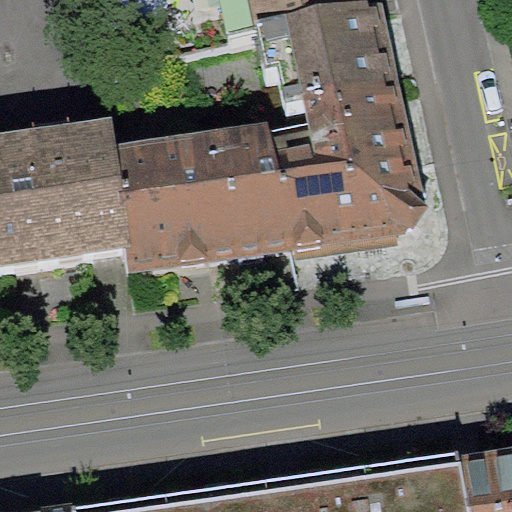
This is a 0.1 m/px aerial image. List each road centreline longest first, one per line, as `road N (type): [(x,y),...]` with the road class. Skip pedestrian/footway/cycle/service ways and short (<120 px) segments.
road 1 (tertiary): [(0,423),(511,350)]
road 2 (residential): [(511,252),(455,0)]
